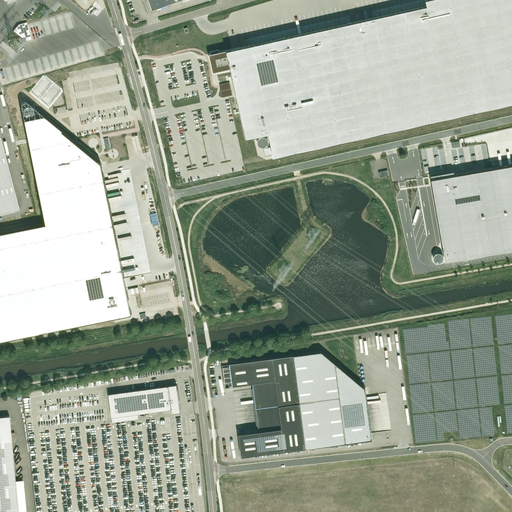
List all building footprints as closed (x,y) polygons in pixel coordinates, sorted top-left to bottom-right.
[(73,0),(86,10),(90,6),(87,0),(73,0)] [(149,0),(153,9),(178,0),(149,0)] [(213,57),(212,58),(213,61),(214,61),(216,71),(230,68),(231,72),(232,75),(235,87),(246,138),(263,135),(268,133),(271,144),(271,146),(263,148),(265,156),(273,154),(274,157),(410,126),(511,103),(511,0),(425,0),(427,5),(422,6),(365,19),(356,21),(351,22),(245,46),(240,47),(231,49),(212,53),(213,57)] [(18,24),(13,30),(22,38),(25,37),(26,41),(32,39),(27,22),(18,24)] [(44,224),(0,232),(0,340),(131,314),(101,163),(27,102),(27,101),(26,101),(25,101),(24,101),(23,101),(23,102),(22,102),(21,103),(21,104),(21,105),(20,105),(20,106),(21,106),(44,224)] [(0,212),(19,207),(0,137),(0,136),(0,212)] [(442,173),(431,175),(446,262),(511,250),(511,164),(442,177),(442,173)] [(372,439),(365,388),(322,351),(229,363),(230,367),(223,368),(225,386),(253,383),(259,431),(239,433),(242,456),(372,439)] [(180,410),(177,384),(108,393),(111,417),(171,409),(171,411),(180,410)] [(18,511),(9,416),(0,416),(0,511),(18,511)] [(446,460),(261,480),(264,511),(462,511),(459,471),(446,460)]
